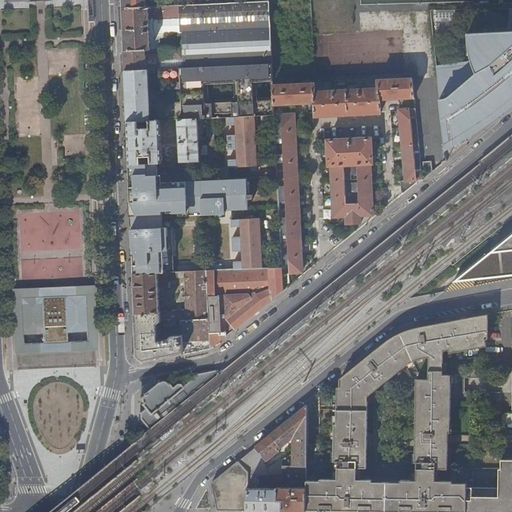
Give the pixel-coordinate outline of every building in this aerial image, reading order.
[(269,3),(179,5),(180,32),(181,32),(182,47),(161,48),(162,60),(183,59),(183,68),(272,64),(269,3)] [(146,7),(122,7),(124,50),(145,49),(150,49),(151,49),(149,6),(146,7)] [(436,64),(444,138),(458,136),(463,134),(482,122),(511,99),(511,98),(511,7),(509,7),(511,11),(511,26),(483,28),(483,32),(468,33),(469,44),(465,44),(468,64),(441,67),(436,64)] [(145,49),(124,50),(124,54),(125,70),(148,69),(153,69),(155,69),(157,69),(157,62),(149,63),(148,55),(146,55),(145,49)] [(272,64),(183,68),(157,69),(155,69),(156,72),(156,75),(180,75),(181,101),(157,102),(157,110),(158,119),(160,119),(178,119),(198,118),(205,117),(213,117),(227,117),(235,116),(255,115),(274,115),(275,115),(274,104),(273,86),(272,64)] [(148,69),(125,70),(127,121),(158,119),(157,110),(149,110),(148,69)] [(156,75),(157,102),(181,101),(180,75),(156,75)] [(314,84),(273,86),(274,104),(314,103),(315,116),(381,113),(380,99),(414,97),(412,79),(377,81),(378,89),(315,92),(314,84)] [(419,150),(415,108),(399,110),(406,181),(400,181),(401,191),(403,193),(422,179),(422,172),(417,173),(416,169),(421,168),(420,153),(415,154),(414,150),(419,150)] [(235,116),(227,117),(227,125),(237,124),(237,134),(228,135),(228,149),(238,149),(238,159),(229,159),(229,166),(257,165),(255,115),(235,116)] [(282,249),(283,265),(289,265),(289,268),(290,272),(303,272),(294,115),(281,115),(282,123),(275,124),(276,139),(282,139),(283,154),(276,154),(277,170),(284,170),(285,186),(279,186),(279,202),(286,201),(287,217),(280,218),(281,233),(288,233),(288,249),(282,249)] [(213,117),(205,117),(206,132),(208,132),(208,141),(214,141),(213,117)] [(200,160),(198,118),(178,119),(180,161),(200,160)] [(129,163),(162,162),(160,119),(158,119),(127,121),(129,163)] [(372,164),(371,138),(327,140),(329,166),(331,166),(333,196),(332,196),(334,217),(346,217),(346,224),(361,223),(360,216),(373,215),(369,164),(372,164)] [(173,181),(172,161),(162,162),(129,163),(130,188),(144,187),(149,187),(167,186),(214,184),(217,184),(216,179),(173,181)] [(249,183),(224,184),(225,210),(250,209),(249,199),(254,198),(254,194),(249,194),(249,183)] [(218,213),(217,184),(214,184),(167,186),(149,187),(144,187),(130,188),(132,217),(140,217),(140,214),(168,212),(168,215),(218,213)] [(234,237),(234,244),(255,243),(257,243),(263,243),(261,218),(233,219),(233,227),(243,226),(243,236),(234,237)] [(132,227),(133,248),(154,247),(154,242),(164,242),(164,226),(132,227)] [(154,247),(173,247),(172,226),(164,226),(164,242),(154,242),(154,247)] [(511,233),(455,281),(511,274),(511,233)] [(235,261),(235,269),(256,268),(264,268),(263,243),(257,243),(255,243),(234,244),(234,251),(244,251),(244,261),(235,261)] [(168,272),(174,272),(174,257),(146,258),(145,248),(154,248),(154,247),(133,248),(134,274),(158,273),(168,272)] [(146,258),(174,257),(173,247),(154,247),(154,248),(145,248),(146,258)] [(213,346),(283,290),(282,273),(282,268),(282,267),(269,268),(271,289),(257,294),(256,268),(235,269),(207,270),(209,319),(211,346),(213,346)] [(183,320),(209,319),(207,270),(188,271),(174,272),(168,272),(168,277),(183,276),(186,275),(187,310),(160,311),(159,287),(158,273),(134,274),(136,313),(160,312),(161,321),(164,320),(176,320),(183,320)] [(168,277),(168,272),(158,273),(159,287),(168,286),(168,277)] [(85,296),(20,299),(22,335),(87,333),(85,296)] [(184,352),(183,335),(168,335),(166,338),(166,339),(157,340),(157,335),(161,335),(161,329),(157,330),(157,324),(161,321),(160,312),(136,313),(138,354),(144,360),(184,352)] [(467,511),(467,489),(467,482),(453,482),(453,480),(436,480),(436,469),(448,469),(448,424),(450,424),(451,383),(449,383),(449,375),(443,375),(443,351),(451,349),(451,353),(488,347),(486,335),(489,334),(490,314),(421,327),(415,328),(409,330),(400,337),(379,354),(379,348),(347,374),(346,450),(346,511),(353,511),(372,511),(373,479),(357,479),(357,467),(367,467),(368,401),(364,401),(364,395),(368,395),(378,388),(374,383),(381,377),(385,381),(406,365),(409,363),(417,360),(428,357),(428,381),(416,381),(416,400),(418,400),(418,409),(416,409),(415,454),(417,454),(417,480),(401,480),(400,511),(467,511)] [(207,347),(211,346),(209,319),(183,320),(183,335),(184,352),(196,349),(194,341),(206,340),(207,347)] [(394,337),(379,348),(379,354),(400,337),(409,330),(406,331),(394,337)] [(149,429),(227,366),(196,373),(196,374),(181,385),(178,382),(175,382),(170,386),(166,381),(165,382),(164,381),(163,380),(162,380),(159,380),(158,380),(157,381),(156,381),(142,392),(142,393),(141,395),(140,397),(141,401),(140,402),(144,407),(139,411),(140,417),(149,429)] [(320,480),(307,480),(307,487),(306,511),(346,511),(346,450),(347,374),(340,379),(340,387),(337,387),(336,423),(334,423),(334,453),(336,453),(336,467),(338,467),(337,479),(320,478),(320,480)] [(283,465),(307,466),(307,406),(256,447),(267,460),(280,450),(278,447),(296,433),(296,450),(287,457),(283,459),(283,464),(283,465)] [(130,434),(132,437),(134,435),(135,436),(142,431),(139,427),(130,434)] [(267,460),(256,447),(239,461),(249,473),(249,475),(261,465),(267,460)] [(500,489),(467,489),(467,511),(511,511),(511,459),(502,459),(502,468),(501,468),(500,489)] [(248,511),(249,475),(249,473),(239,461),(212,482),(218,510),(248,511)] [(249,475),(262,475),(266,475),(266,471),(261,465),(249,475)] [(307,477),(307,466),(283,465),(283,476),(283,477),(307,477)] [(306,511),(307,487),(278,487),(278,488),(256,488),(256,484),(258,484),(258,478),(262,478),(262,475),(249,475),(248,511),(306,511)]
